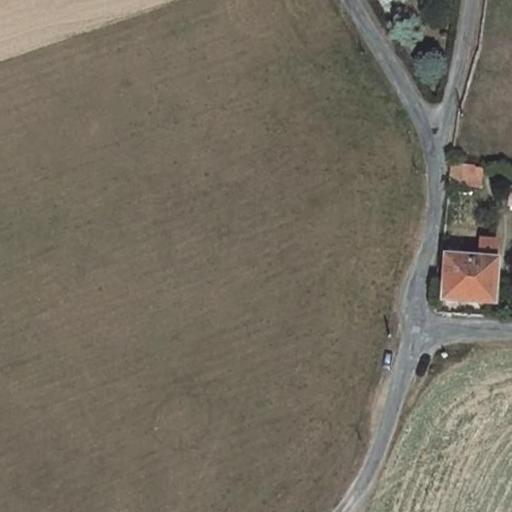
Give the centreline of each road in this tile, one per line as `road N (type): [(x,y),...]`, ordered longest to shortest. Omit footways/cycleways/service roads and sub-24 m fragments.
road 1 (unclassified): [(412,336),(437,134)]
road 2 (unclassified): [(348,511),(412,336)]
road 3 (unclassified): [(437,134),(353,0)]
road 4 (unclassified): [(470,0),(459,73),(437,134)]
